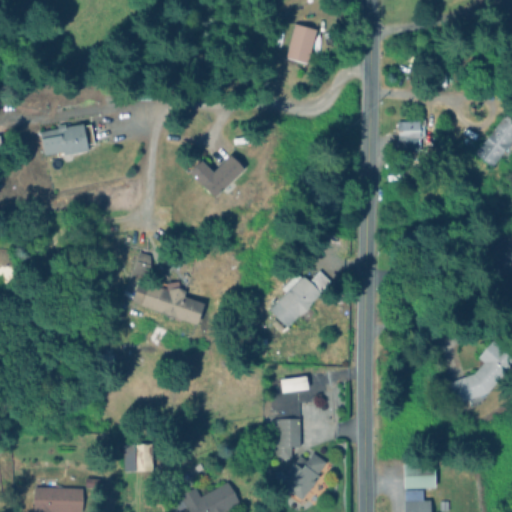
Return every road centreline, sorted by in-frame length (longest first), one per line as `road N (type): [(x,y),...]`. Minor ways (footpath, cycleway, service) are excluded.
road 1 (tertiary): [(366,0),(362,511)]
road 2 (residential): [(15,0),(0,54),(6,117),(174,99),(305,107),(324,99),(343,74),(368,69)]
